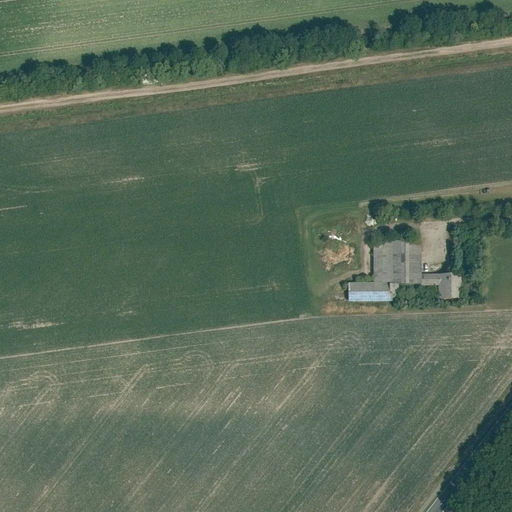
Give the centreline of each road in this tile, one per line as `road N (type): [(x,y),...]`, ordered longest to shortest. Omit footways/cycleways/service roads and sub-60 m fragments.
road 1 (track): [(0,110),(511,42)]
road 2 (tertiary): [(511,417),(438,511)]
